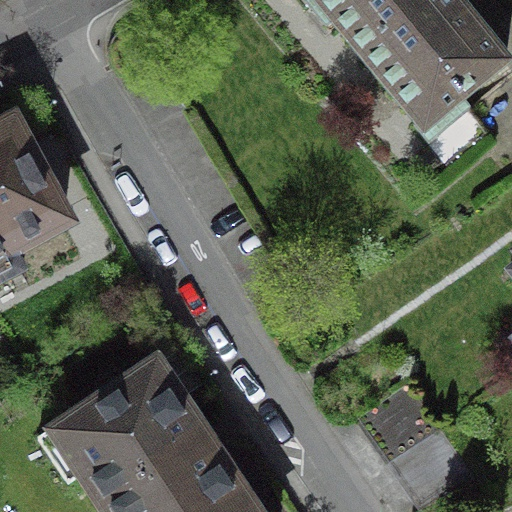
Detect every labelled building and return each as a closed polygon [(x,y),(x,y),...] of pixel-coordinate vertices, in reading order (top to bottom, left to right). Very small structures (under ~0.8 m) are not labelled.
[(452,0),(330,0),(342,14),(333,21),(419,125),(454,96),(459,103),(506,64),(452,0)] [(213,157),(275,263),(335,228),(218,31),(159,65),(213,157)] [(0,258),(64,224),(12,128),(0,134),(0,258)] [(158,362),(58,428),(86,470),(78,476),(101,511),(257,511),(215,448),(205,454),(198,445),(192,435),(202,428),(158,362)] [(388,464),(437,429),(406,384),(357,418),(372,441),(388,464)] [(469,474),(437,429),(388,464),(404,486),(420,509),(469,474)]
